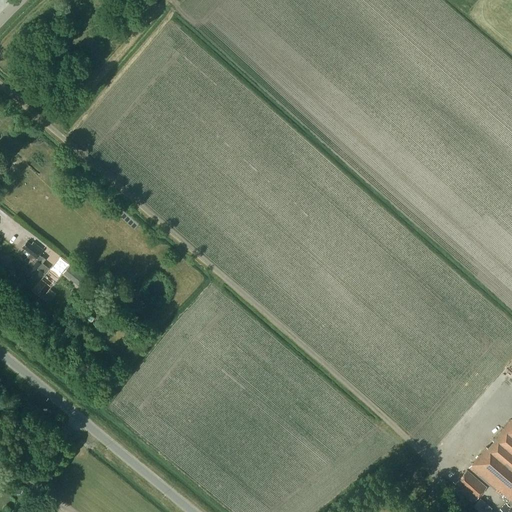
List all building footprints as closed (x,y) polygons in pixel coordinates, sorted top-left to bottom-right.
[(27,241),(22,247),(25,250),(22,253),(27,257),(25,260),(31,265),(32,265),(38,270),(44,263),(37,257),(43,250),(33,242),(31,244),(27,241)] [(31,265),(24,273),(36,284),(39,281),(44,275),(38,270),(32,265),(31,265)] [(77,269),(72,276),(83,285),(79,290),(87,298),(98,286),(77,269)] [(50,289),(45,295),(51,299),(56,293),(50,289)] [(100,295),(93,291),(87,299),(93,304),(100,295)] [(509,503),(507,504),(510,506),(511,503),(511,418),(469,468),(503,497),(505,495),(510,499),(508,502),(509,503)] [(8,461),(4,466),(9,470),(13,465),(8,461)] [(9,474),(18,481),(24,472),(15,466),(9,474)] [(458,480),(455,484),(476,501),(487,487),(467,470),(458,480)] [(488,511),(492,508),(481,498),(474,506),(480,511),(488,511)] [(504,511),(510,506),(507,504),(505,502),(499,508),(503,511),(504,511)]
